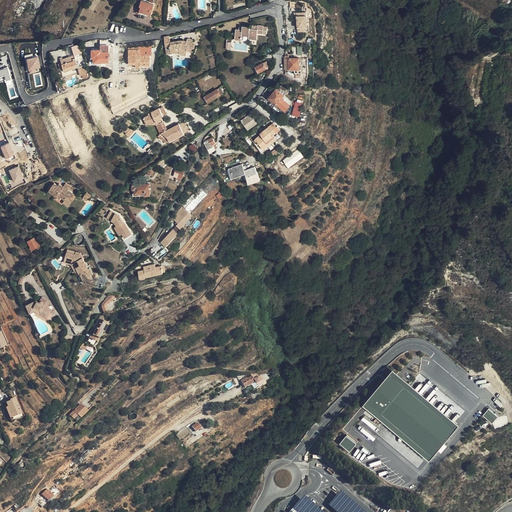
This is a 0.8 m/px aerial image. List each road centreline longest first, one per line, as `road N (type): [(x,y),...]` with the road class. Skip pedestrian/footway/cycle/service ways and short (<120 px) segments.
road 1 (residential): [(278,2),(277,66),(251,99),(201,137),(197,163),(158,237),(111,285),(81,333)]
road 2 (residential): [(0,49),(12,51),(31,98),(52,87),(51,44),(93,35),(129,39),(222,18)]
